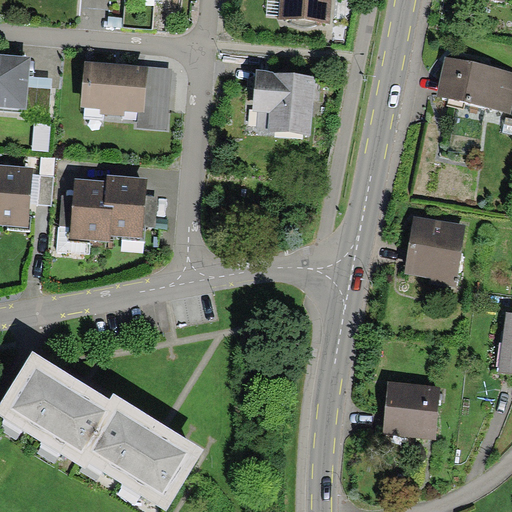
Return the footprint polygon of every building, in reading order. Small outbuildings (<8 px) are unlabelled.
[(152,0),(168,0),(181,1),(181,0),(125,0),(123,25),(150,27),(152,0)] [(280,0),(279,20),(329,24),(331,0),(280,0)] [(0,55),(0,110),(48,115),(52,80),(28,78),(30,58),(0,55)] [(85,62),(81,105),(137,110),(136,128),(169,130),(174,69),(85,62)] [(511,110),(511,80),(440,67),(433,103),(510,118),(511,110)] [(261,111),(259,129),(308,132),(312,76),(257,73),(255,111),(261,111)] [(33,168),(0,165),(0,223),(27,226),(33,168)] [(148,179),(106,175),(105,182),(103,206),(112,207),(110,236),(143,239),(144,227),(156,228),(159,196),(146,195),(148,179)] [(53,178),(41,177),(39,204),(51,205),(53,178)] [(105,182),(76,180),(75,197),(62,196),(59,253),(91,254),(92,241),(109,242),(110,236),(112,207),(103,206),(105,182)] [(465,225),(414,216),(403,276),(454,284),(465,225)] [(511,313),(505,313),(497,372),(511,373),(511,313)] [(111,403),(35,360),(3,414),(76,458),(83,450),(111,403)] [(440,386),(388,381),(383,433),(434,438),(440,386)] [(186,442),(114,399),(111,403),(83,450),(154,494),(186,442)]
